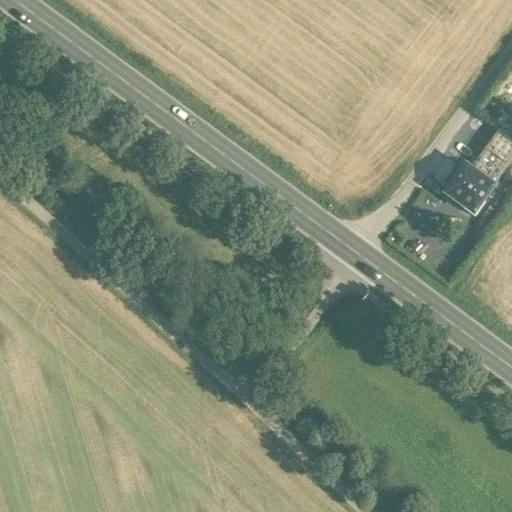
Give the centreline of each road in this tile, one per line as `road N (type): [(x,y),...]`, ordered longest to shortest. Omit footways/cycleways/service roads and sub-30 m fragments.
road 1 (secondary): [(511,370),(7,0)]
road 2 (track): [(0,183),(248,404)]
road 3 (track): [(248,404),(356,254)]
road 4 (track): [(360,511),(248,404)]
